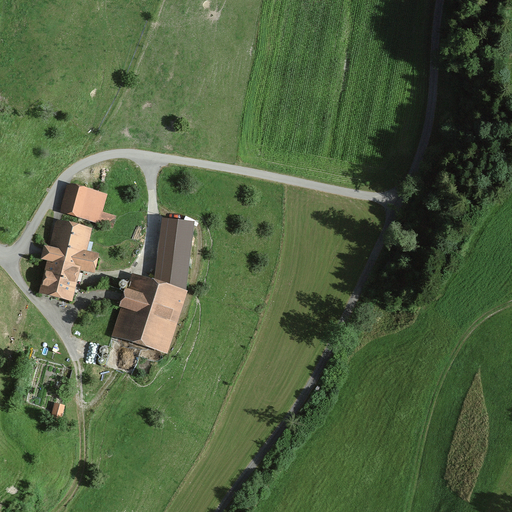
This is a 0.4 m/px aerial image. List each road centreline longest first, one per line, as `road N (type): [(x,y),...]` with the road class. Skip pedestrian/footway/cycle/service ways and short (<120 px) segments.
road 1 (unclassified): [(441,0),(431,110),(414,169),(315,377),(218,511)]
road 2 (track): [(399,201),(113,153),(67,174),(25,240),(0,253)]
road 3 (track): [(4,254),(76,361),(82,464),(54,511)]
road 4 (track): [(410,511),(452,363),(486,318),(511,304)]
road 5 (track): [(157,0),(113,107),(76,167)]
